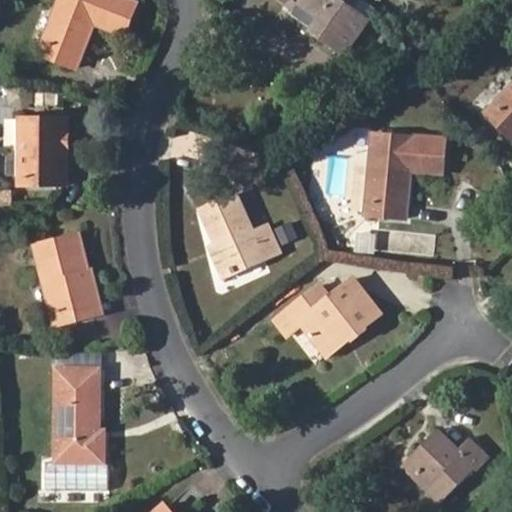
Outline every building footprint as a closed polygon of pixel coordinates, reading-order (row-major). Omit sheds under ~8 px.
[(58,0),(37,54),(79,70),(96,26),(128,38),(140,5),(126,0),(58,0)] [(312,36),(343,58),(368,24),(350,11),(357,0),(280,0),(295,11),(299,6),(322,22),(312,36)] [(511,84),(484,112),(511,139),(511,84)] [(19,117),(19,187),(69,186),(69,117),(19,117)] [(364,213),(406,217),(412,171),(443,173),(447,139),(373,132),(364,213)] [(283,252),(269,222),(257,228),(238,191),(199,209),(214,243),(210,245),(226,279),(283,252)] [(0,196),(0,208),(9,209),(9,197),(0,196)] [(277,227),(282,244),(297,239),(293,223),(277,227)] [(105,314),(94,268),(90,270),(81,232),(33,244),(54,327),(105,314)] [(346,329),(352,336),(383,311),(353,276),(329,295),(320,284),(291,308),(323,349),(346,329)] [(328,355),(352,336),(346,329),(323,349),(328,355)] [(108,444),(109,433),(115,374),(74,371),(65,464),(112,469),(115,445),(108,444)] [(400,468),(439,505),(475,469),(477,471),(491,458),(470,437),(459,448),(439,429),(400,468)] [(174,511),(165,502),(154,511),(174,511)]
